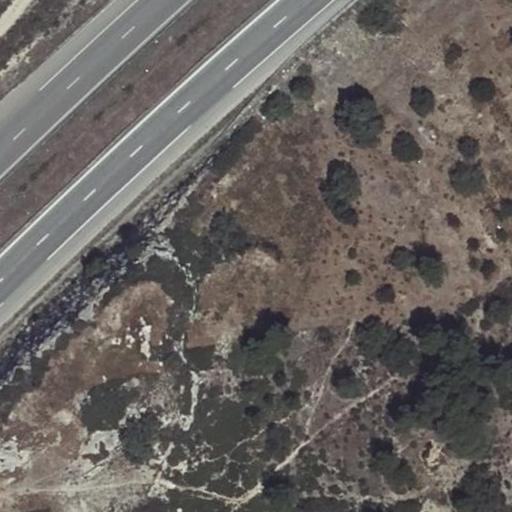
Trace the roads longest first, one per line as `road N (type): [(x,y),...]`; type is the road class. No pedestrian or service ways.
road 1 (motorway): [(0,289),(308,0)]
road 2 (motorway): [(164,0),(0,157)]
